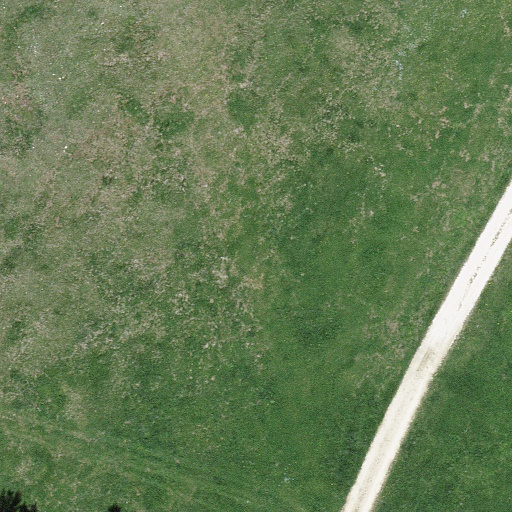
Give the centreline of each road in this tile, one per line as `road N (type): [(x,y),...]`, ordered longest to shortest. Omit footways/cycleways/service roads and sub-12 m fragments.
road 1 (track): [(0,411),(341,511)]
road 2 (track): [(511,206),(433,347),(356,511)]
